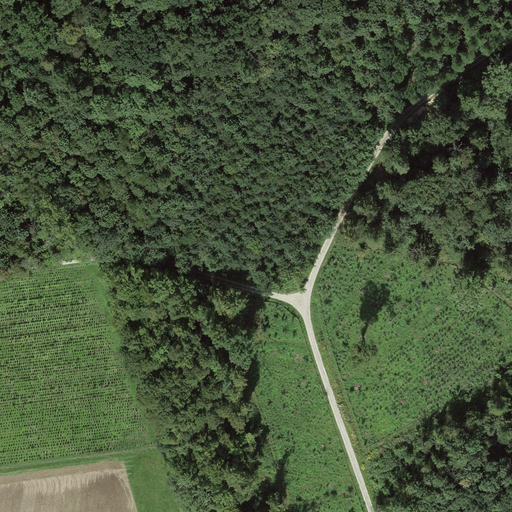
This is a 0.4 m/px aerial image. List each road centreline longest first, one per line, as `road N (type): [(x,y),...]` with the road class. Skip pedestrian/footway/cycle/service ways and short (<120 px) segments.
road 1 (track): [(511,40),(428,91),(391,126),(320,257),(306,305),(125,254),(0,270)]
road 2 (track): [(391,126),(274,92),(179,114),(0,89)]
road 3 (track): [(306,305),(377,511)]
